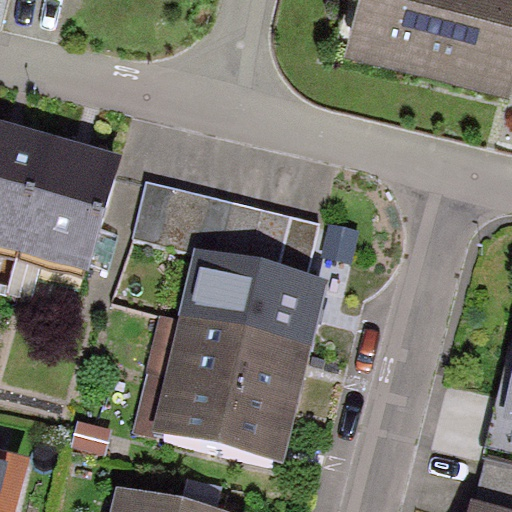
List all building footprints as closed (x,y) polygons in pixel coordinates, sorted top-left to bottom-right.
[(511,0),(361,0),(356,20),(462,46),(458,64),(507,77),(511,58),(511,0)] [(51,155),(0,140),(0,245),(23,252),(51,155)] [(119,175),(51,155),(23,252),(91,271),(119,175)] [(136,241),(306,284),(320,230),(149,188),(136,241)] [(211,269),(196,327),(304,355),(319,297),(211,269)] [(196,327),(182,383),(289,411),(304,355),(196,327)] [(182,383),(166,443),(274,470),(289,411),(182,383)] [(511,511),(511,399),(503,397),(474,511),(511,511)] [(0,511),(14,511),(24,475),(0,468),(0,511)]
